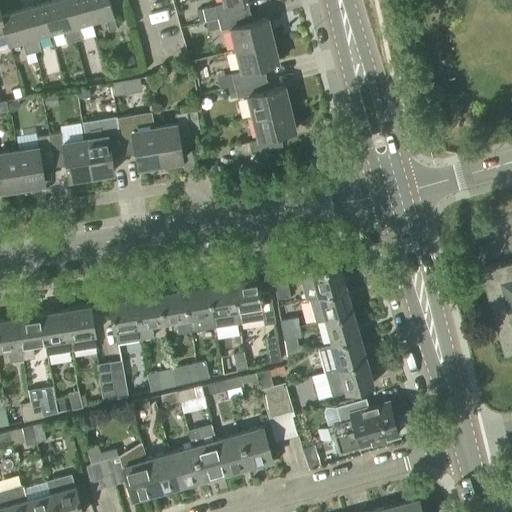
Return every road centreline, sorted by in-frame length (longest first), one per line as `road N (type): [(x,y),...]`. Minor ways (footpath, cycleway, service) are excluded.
road 1 (residential): [(0,259),(380,199)]
road 2 (residential): [(463,445),(233,511)]
road 3 (secondary): [(405,194),(373,82),(350,49)]
road 4 (secondary): [(350,49),(350,92),(380,199)]
road 5 (secondary): [(463,445),(425,316)]
road 6 (secondary): [(380,199),(402,279),(425,316)]
road 7 (secondary): [(425,316),(426,270),(405,194)]
